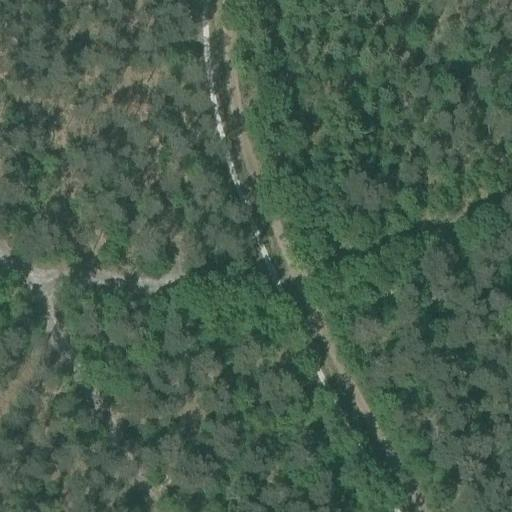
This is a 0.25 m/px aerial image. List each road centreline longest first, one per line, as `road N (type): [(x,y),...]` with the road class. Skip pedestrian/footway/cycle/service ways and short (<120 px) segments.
road 1 (track): [(423,511),(263,222),(233,118),(227,0)]
road 2 (track): [(0,274),(113,289),(275,289),(350,271),(511,196)]
road 3 (track): [(0,244),(103,420)]
